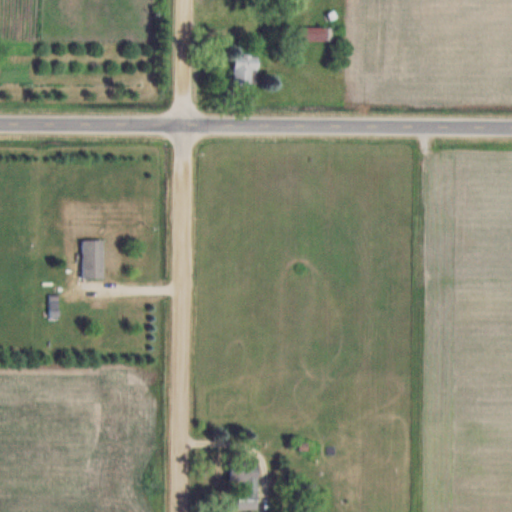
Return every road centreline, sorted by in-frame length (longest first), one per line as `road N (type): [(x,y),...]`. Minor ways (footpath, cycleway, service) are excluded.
road 1 (residential): [(184,511),(188,0)]
road 2 (tertiary): [(511,135),(0,132)]
